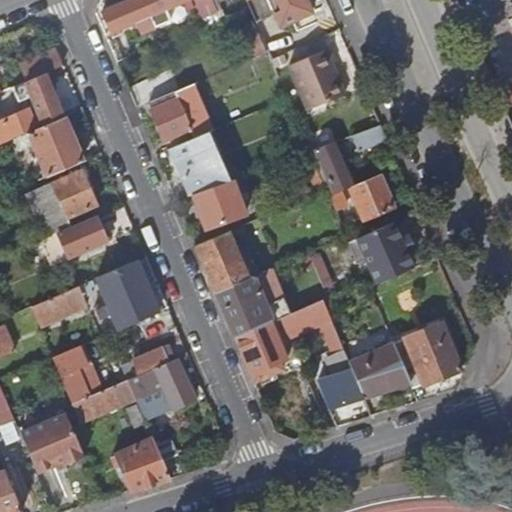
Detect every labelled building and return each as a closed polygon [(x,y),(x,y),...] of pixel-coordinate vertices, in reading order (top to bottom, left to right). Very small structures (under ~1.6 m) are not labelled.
[(151,15),(144,0),(128,0),(103,11),(111,32),(151,15)] [(191,0),(144,0),(151,15),(155,26),(166,21),(161,11),(180,2),(184,11),(195,7),(191,0)] [(246,0),(249,6),(250,7),(256,22),(274,14),(280,27),(313,13),(307,0),(246,0)] [(269,51),(257,24),(246,29),(257,56),(269,51)] [(289,65),(304,99),(341,83),(326,49),(289,65)] [(65,64),(59,51),(33,62),(39,75),(46,72),(65,64)] [(55,94),(46,72),(39,75),(26,81),(44,124),(64,115),(55,94)] [(149,102),(158,122),(166,140),(193,129),(197,136),(214,129),(195,83),(149,102)] [(341,83),(304,99),(309,110),(345,94),(341,83)] [(15,85),(1,91),(0,91),(0,97),(2,103),(20,95),(15,85)] [(38,127),(31,109),(4,120),(12,138),(30,130),(38,127)] [(83,160),(73,137),(64,115),(44,124),(38,127),(30,130),(48,174),(83,160)] [(380,125),(353,135),(358,150),(387,140),(380,125)] [(197,136),(169,148),(181,179),(187,176),(189,181),(196,178),(201,191),(232,180),(224,161),(209,168),(197,136)] [(335,141),(316,148),(335,193),(354,185),(335,141)] [(97,205),(82,170),(23,194),(42,237),(48,235),(71,225),(68,217),(97,205)] [(335,193),(330,195),(335,209),(340,206),(348,203),(344,195),(352,192),(364,219),(394,206),(380,175),(354,185),(335,193)] [(234,178),(232,180),(201,191),(194,194),(207,228),(247,213),(234,178)] [(103,230),(102,227),(96,214),(71,225),(48,235),(50,240),(61,236),(70,257),(107,241),(107,240),(103,230)] [(394,223),(358,238),(367,259),(377,283),(414,268),(407,253),(401,238),(394,223)] [(107,228),(103,230),(107,240),(112,238),(107,228)] [(248,276),(229,231),(197,244),(216,289),(248,276)] [(409,234),(401,238),(407,253),(416,249),(409,234)] [(358,238),(349,242),(358,263),(367,259),(358,238)] [(306,270),(299,254),(280,262),(286,278),(306,270)] [(159,310),(149,286),(138,259),(98,277),(107,300),(96,305),(101,318),(112,313),(119,328),(159,310)] [(284,298),(270,267),(248,276),(216,289),(229,321),(284,298)] [(93,279),(33,305),(41,324),(87,304),(83,294),(92,290),(90,285),(95,283),(93,279)] [(349,362),(323,299),(281,317),(290,336),(322,323),(345,378),(321,385),(329,407),(364,396),(349,362)] [(290,336),(281,317),(235,336),(255,383),(284,367),(281,360),(287,358),(288,360),(298,356),(290,336)] [(393,342),(394,343),(410,382),(411,385),(423,380),(424,384),(462,370),(443,321),(405,337),(393,342)] [(4,324),(0,325),(0,356),(15,350),(4,324)] [(410,382),(394,343),(349,362),(364,396),(410,382)] [(78,369),(89,364),(81,344),(54,356),(73,402),(89,395),(78,369)] [(137,358),(142,372),(170,360),(165,346),(137,358)] [(142,372),(127,379),(132,389),(145,383),(146,387),(163,380),(174,406),(194,397),(177,358),(170,360),(142,372)] [(127,379),(89,395),(73,402),(82,422),(136,398),(132,389),(127,379)] [(15,417),(0,382),(0,423),(0,424),(15,417)] [(65,406),(18,425),(38,472),(56,463),(65,460),(67,463),(85,455),(65,406)] [(153,437),(162,458),(176,452),(163,420),(148,426),(153,437)] [(122,464),(132,489),(170,477),(162,458),(153,437),(112,454),(117,466),(122,464)] [(16,511),(22,510),(5,469),(0,471),(0,511),(16,511)]
